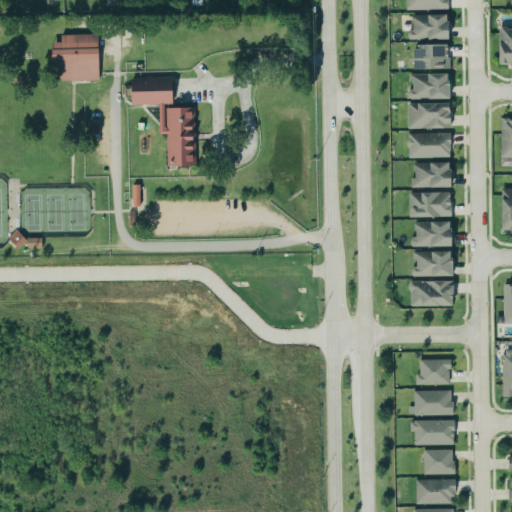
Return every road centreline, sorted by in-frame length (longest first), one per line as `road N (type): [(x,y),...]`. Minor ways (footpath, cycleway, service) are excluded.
road 1 (residential): [(476,0),(481,511)]
road 2 (secondary): [(360,511),(360,0)]
road 3 (residential): [(333,334),(282,335),(188,277),(0,278)]
road 4 (secondary): [(328,0),(332,268)]
road 5 (secondary): [(333,334),(333,511)]
road 6 (residential): [(333,334),(476,334)]
